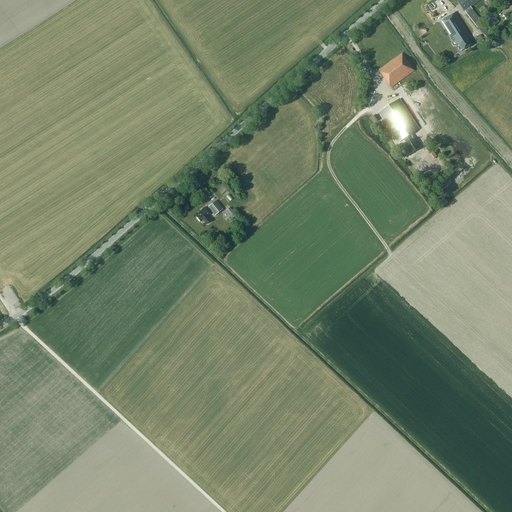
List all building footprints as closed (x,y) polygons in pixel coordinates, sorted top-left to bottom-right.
[(479,0),(458,0),(457,1),(464,11),(479,0)] [(506,0),(505,0),(502,4),(505,8),(510,4),(506,0)] [(479,18),(472,9),(466,13),(478,27),(482,24),(478,19),(479,18)] [(492,12),(485,18),(493,27),(492,28),(494,30),(496,28),(494,26),(500,21),(492,12)] [(471,36),(455,13),(440,22),(453,42),(454,41),(457,46),(458,45),(462,51),(472,45),(468,38),(471,36)] [(414,71),(402,54),(379,70),(391,87),(414,71)] [(399,99),(379,112),(399,144),(400,143),(401,145),(404,143),(410,153),(418,147),(416,144),(417,143),(413,138),(421,133),(399,99)] [(211,211),(215,216),(223,209),(216,201),(208,207),(208,208),(207,209),(205,207),(198,213),(199,214),(196,216),(201,222),(203,220),(206,225),(210,221),(207,217),(211,214),(210,212),(211,211)] [(234,213),(230,207),(226,211),(230,216),(234,213)] [(10,300),(18,295),(15,289),(14,290),(9,281),(1,286),(10,300)]
